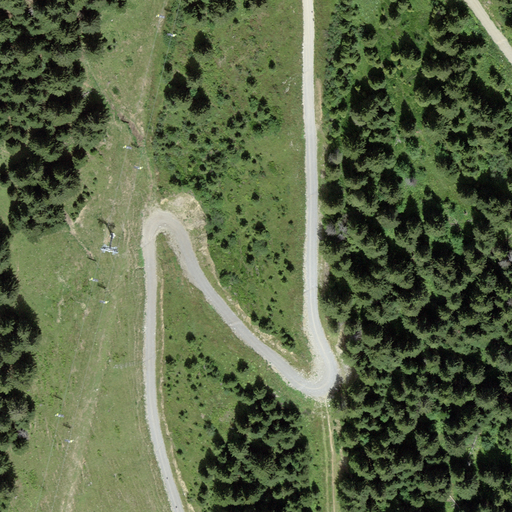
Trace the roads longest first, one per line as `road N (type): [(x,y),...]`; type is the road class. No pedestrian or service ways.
road 1 (track): [(178,511),(150,409),(155,229),(171,229),(181,257),(248,342),(325,384)]
road 2 (track): [(334,511),(328,398),(308,301),(306,0)]
